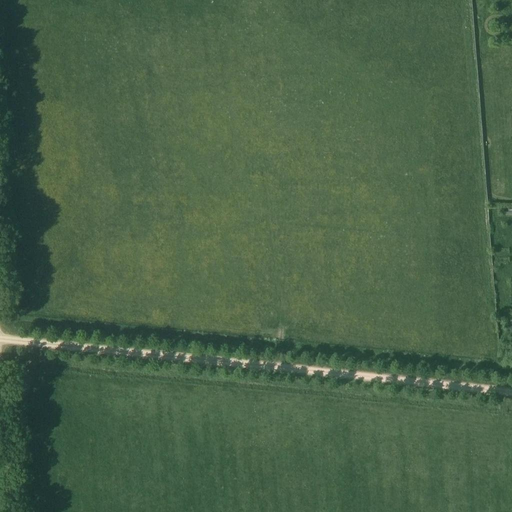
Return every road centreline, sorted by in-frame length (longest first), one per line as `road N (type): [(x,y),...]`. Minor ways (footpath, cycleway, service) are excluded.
road 1 (track): [(511,390),(2,338)]
road 2 (track): [(9,511),(2,338)]
